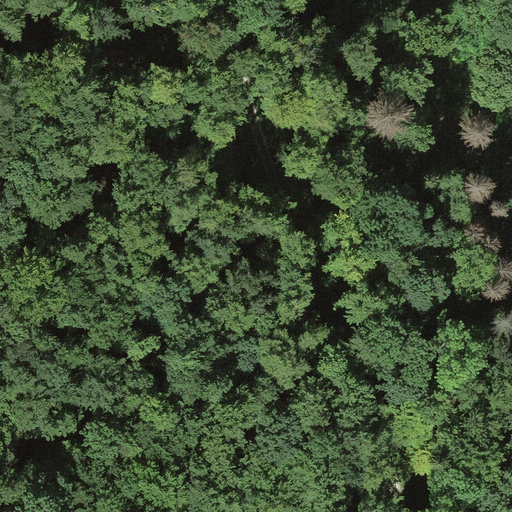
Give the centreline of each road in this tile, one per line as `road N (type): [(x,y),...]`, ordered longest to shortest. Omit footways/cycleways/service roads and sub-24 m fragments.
road 1 (track): [(395,511),(293,243),(223,0)]
road 2 (track): [(293,243),(236,168),(136,0)]
